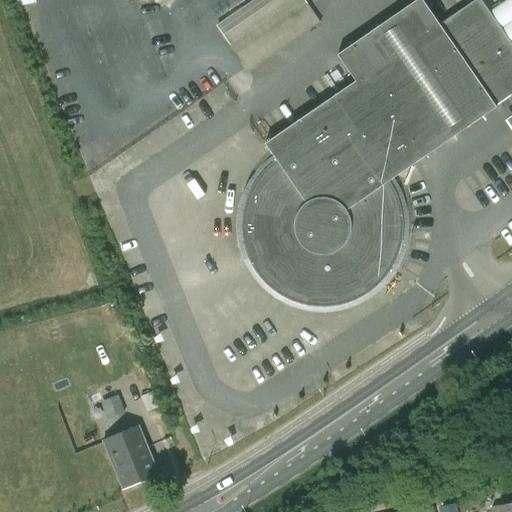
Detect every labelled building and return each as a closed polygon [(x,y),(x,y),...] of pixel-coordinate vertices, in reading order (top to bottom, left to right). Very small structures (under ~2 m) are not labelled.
[(247,70),(321,24),(306,0),(252,0),(218,22),(247,70)] [(253,268),(256,273),(266,285),(278,295),(292,302),(308,306),(323,308),(339,306),(354,301),(368,294),(380,284),(390,271),(397,257),(402,242),(403,227),(401,211),(397,196),(389,182),(397,176),(400,179),(405,179),(408,177),(410,173),(408,169),(409,169),(496,108),(495,106),(511,95),(511,45),(480,0),(476,0),(439,26),(421,0),(418,0),(337,56),(354,83),(265,145),(276,161),(264,171),(255,183),(250,181),(242,196),(238,212),(236,228),(238,245),(243,261),(248,259),(251,264),(253,268)] [(122,376),(133,372),(118,328),(106,332),(122,376)] [(103,400),(108,418),(124,413),(119,395),(103,400)] [(124,490),(159,475),(138,426),(103,441),(124,490)]
